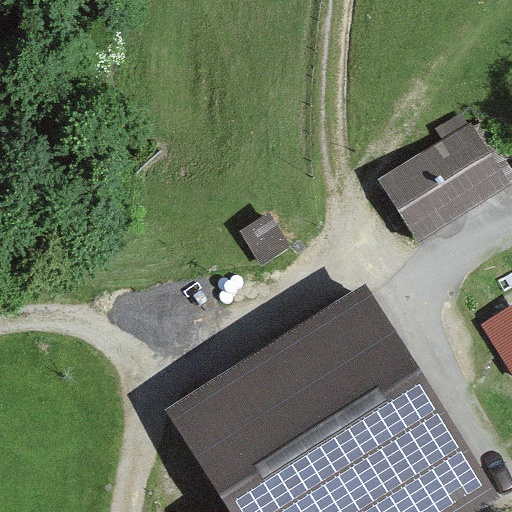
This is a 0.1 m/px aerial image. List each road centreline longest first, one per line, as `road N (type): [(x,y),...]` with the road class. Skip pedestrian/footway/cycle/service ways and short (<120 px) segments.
road 1 (track): [(347,212),(332,135),(335,0)]
road 2 (track): [(362,265),(178,366)]
road 3 (track): [(178,366),(62,318),(0,319)]
road 4 (track): [(178,366),(125,511)]
